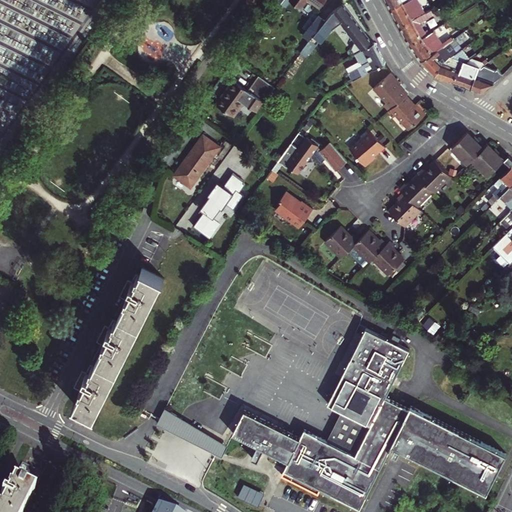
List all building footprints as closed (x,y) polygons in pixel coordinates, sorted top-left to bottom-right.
[(416,11),(410,0),(406,0),(391,8),(400,25),(431,9),(429,5),(416,11)] [(354,45),(345,50),(348,57),(355,53),(373,43),(343,3),(333,12),(326,20),(310,40),(310,41),(317,46),(332,25),(334,26),(339,20),(355,40),(354,45)] [(431,9),(400,25),(410,44),(430,31),(428,28),(425,30),(421,21),(438,12),(435,7),(431,9)] [(310,40),(326,20),(319,15),(304,35),(310,40)] [(433,30),(430,31),(410,44),(421,60),(431,55),(443,47),(433,30)] [(421,60),(436,75),(443,63),(445,64),(449,57),(446,53),(458,45),(453,39),(443,47),(431,55),(421,60)] [(317,46),(310,41),(298,57),(303,61),(311,49),(314,49),(317,46)] [(363,65),(349,73),(354,80),(386,63),(375,42),(373,43),(355,53),(360,61),(361,60),(363,65)] [(465,61),(454,82),(472,88),(479,69),(480,66),(482,67),(502,52),(499,47),(481,60),(474,57),(468,62),(465,61)] [(462,49),(449,57),(445,64),(443,63),(436,75),(454,82),(465,61),(468,62),(474,57),(478,54),(475,49),(466,57),(467,54),(462,49)] [(347,68),(349,73),(363,65),(361,60),(360,61),(347,68)] [(504,74),(503,73),(498,68),(491,73),(479,69),(472,88),(481,91),(485,92),(504,74)] [(399,85),(390,74),(374,89),(387,103),(384,106),(389,112),(405,98),(406,97),(397,87),(399,85)] [(275,87),(259,76),(249,90),(234,80),(217,103),(234,116),(251,92),(265,102),(275,87)] [(413,108),(405,98),(389,112),(388,112),(393,118),(396,116),(409,130),(425,116),(416,105),(413,108)] [(19,123),(12,133),(20,139),(27,129),(19,123)] [(371,127),(351,145),(367,163),(376,155),(375,153),(385,143),(371,127)] [(472,160),(485,146),(475,136),(473,137),(467,131),(450,148),(467,164),(472,160)] [(204,135),(174,175),(191,187),(221,147),(204,135)] [(280,158),(288,164),(299,172),(314,151),(322,160),(327,155),(338,168),(347,161),(331,142),(322,150),(318,145),(319,144),(308,136),(300,146),(293,141),(280,158)] [(488,176),(505,159),(506,158),(495,147),(494,149),(488,143),(485,146),(472,160),(488,176)] [(436,191),(453,175),(438,160),(437,159),(427,169),(425,167),(419,173),(435,189),(436,191)] [(511,164),(511,165),(497,180),(503,186),(501,188),(489,200),(492,204),(500,196),(511,184),(511,164)] [(418,205),(435,189),(419,173),(413,179),(409,183),(408,182),(402,188),(405,192),(418,205)] [(246,183),(235,175),(227,187),(220,182),(201,208),(205,211),(195,225),(208,235),(216,223),(211,219),(224,202),(235,209),(245,195),(240,192),(246,183)] [(511,184),(500,196),(506,202),(511,195),(511,184)] [(402,199),(398,203),(391,210),(407,225),(423,210),(418,205),(405,192),(400,197),(402,199)] [(300,203),(287,193),(275,210),(299,226),(311,209),(301,202),(300,203)] [(9,194),(0,207),(6,211),(0,220),(0,225),(10,232),(15,226),(27,234),(36,222),(29,217),(38,204),(25,196),(21,202),(9,194)] [(511,208),(501,220),(510,229),(511,226),(511,208)] [(327,241),(342,256),(350,249),(359,239),(354,234),(352,236),(342,226),(327,241)] [(494,246),(511,263),(511,262),(511,226),(510,229),(494,246)] [(366,266),(375,257),(388,244),(382,238),(380,240),(369,229),(359,239),(350,249),(366,266)] [(397,246),(392,241),(388,244),(375,257),(390,274),(406,258),(396,248),(397,246)] [(95,414),(164,277),(143,267),(140,274),(137,272),(133,280),(129,278),(126,285),(120,295),(128,299),(117,320),(114,319),(110,326),(106,324),(102,333),(97,341),(105,345),(94,366),(91,364),(87,372),(83,370),(78,380),(75,387),(82,391),(75,404),(95,414)] [(498,276),(491,283),(496,290),(504,282),(498,276)] [(0,294),(19,305),(26,292),(0,279),(0,294)] [(419,283),(413,290),(421,298),(428,291),(419,283)] [(506,453),(411,405),(409,408),(399,403),(385,396),(395,376),(409,348),(367,327),(329,402),(342,409),(326,439),(305,429),(301,437),(245,409),(234,432),(289,461),(285,469),(360,507),(392,443),(487,490),(506,453)] [(149,463),(199,486),(212,456),(219,459),(227,441),(163,411),(156,425),(184,438),(180,448),(186,451),(179,465),(167,460),(153,453),(149,463)] [(47,455),(31,447),(8,493),(0,509),(0,511),(23,511),(49,462),(44,460),(47,455)] [(1,498),(0,497),(0,509),(8,493),(5,491),(1,498)]
